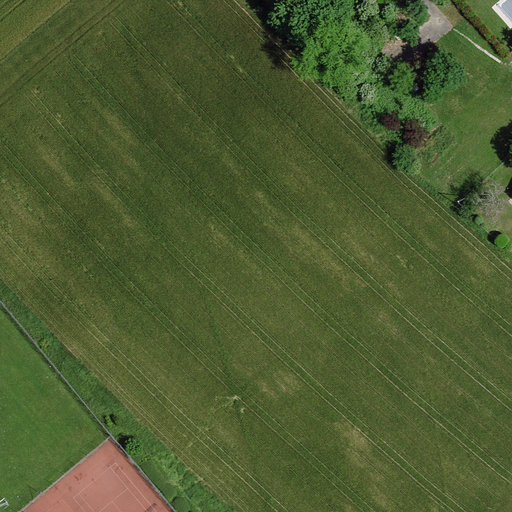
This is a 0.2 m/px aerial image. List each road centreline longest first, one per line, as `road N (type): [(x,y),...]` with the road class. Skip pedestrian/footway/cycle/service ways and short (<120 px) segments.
road 1 (motorway): [(111,0),(372,511)]
road 2 (motorway): [(511,374),(347,0)]
